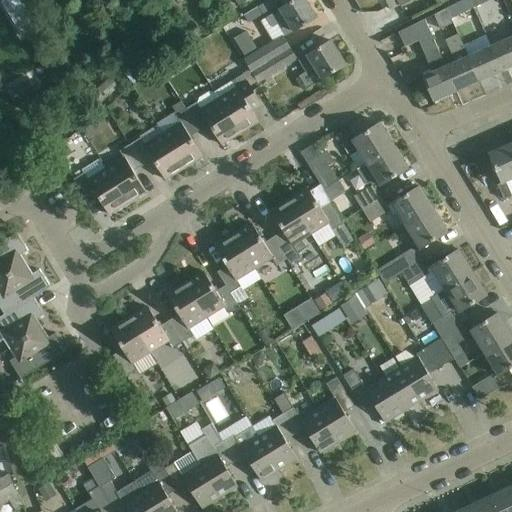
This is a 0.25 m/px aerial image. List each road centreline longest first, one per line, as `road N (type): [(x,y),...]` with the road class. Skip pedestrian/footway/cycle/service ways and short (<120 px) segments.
road 1 (residential): [(167,213),(386,85)]
road 2 (residential): [(74,266),(86,303),(147,266),(167,213)]
road 3 (residential): [(511,285),(425,146)]
road 4 (residential): [(367,510),(511,442)]
